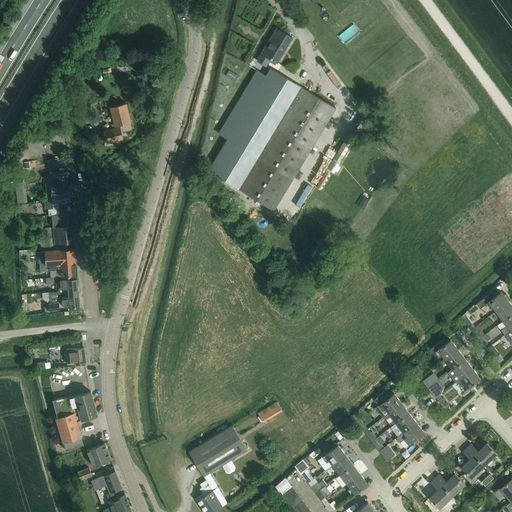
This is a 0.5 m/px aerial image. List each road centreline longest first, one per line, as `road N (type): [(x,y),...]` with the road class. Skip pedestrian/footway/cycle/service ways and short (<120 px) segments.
road 1 (tertiary): [(114,329),(196,52),(187,0)]
road 2 (tertiary): [(143,511),(110,411),(114,329)]
road 3 (residential): [(75,168),(93,324),(114,329)]
road 4 (track): [(61,511),(19,377),(0,374)]
road 5 (track): [(423,0),(511,120)]
road 6 (motorway): [(0,115),(70,0)]
